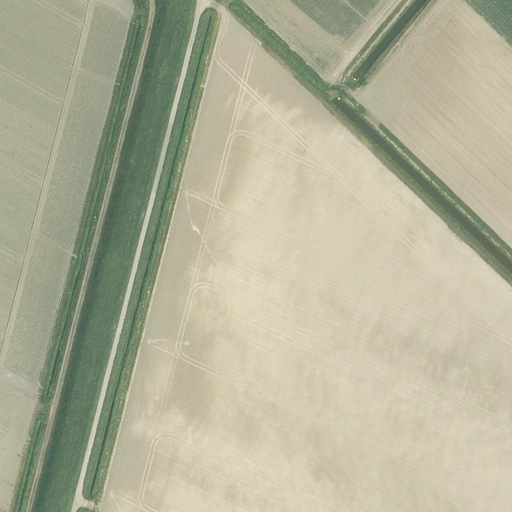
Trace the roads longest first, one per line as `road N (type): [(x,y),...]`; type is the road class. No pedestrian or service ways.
road 1 (track): [(27,511),(152,0)]
road 2 (unclassified): [(76,511),(201,0)]
